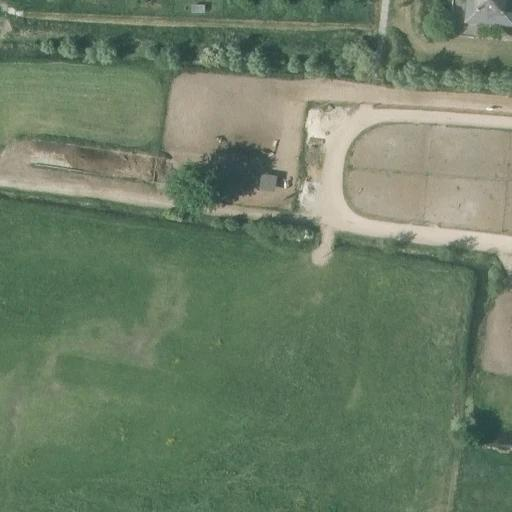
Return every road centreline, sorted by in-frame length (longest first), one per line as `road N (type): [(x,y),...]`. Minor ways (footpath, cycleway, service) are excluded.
road 1 (track): [(0,6),(20,16),(171,27),(381,21)]
road 2 (track): [(319,223),(0,182)]
road 3 (track): [(385,41),(492,47),(511,58)]
